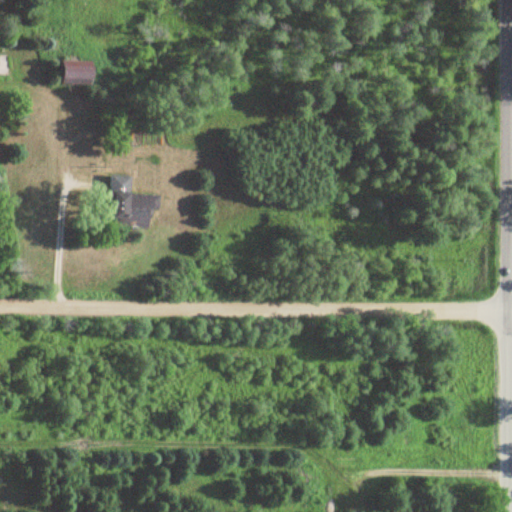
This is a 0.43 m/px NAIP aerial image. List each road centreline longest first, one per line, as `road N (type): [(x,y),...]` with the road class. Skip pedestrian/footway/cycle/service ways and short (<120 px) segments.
road 1 (residential): [(511,313),(0,309)]
road 2 (residential): [(510,511),(508,0)]
